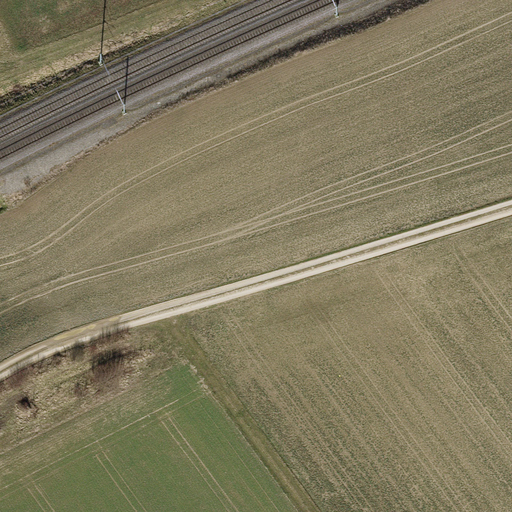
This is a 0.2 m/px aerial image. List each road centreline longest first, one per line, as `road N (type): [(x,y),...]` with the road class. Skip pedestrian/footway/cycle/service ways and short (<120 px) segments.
road 1 (track): [(511,206),(88,334),(0,373)]
road 2 (track): [(310,511),(168,310)]
